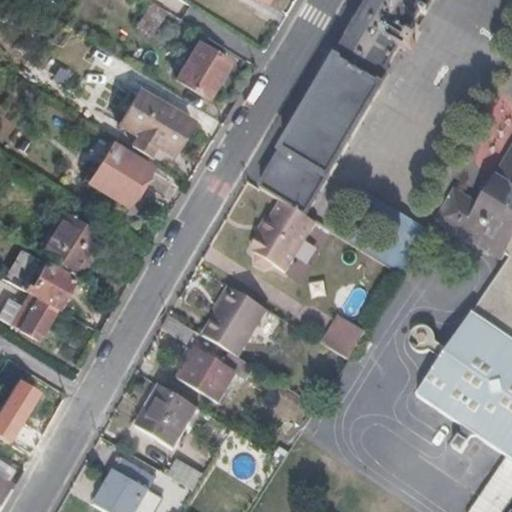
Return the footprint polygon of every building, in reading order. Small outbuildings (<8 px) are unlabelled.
[(151,35),(169,10),(153,0),(151,0),(135,23),(151,35)] [(401,51),(406,54),(411,45),(407,42),(410,37),(404,34),(416,14),(421,16),(430,0),(369,0),(258,193),(282,207),(302,220),(386,77),(380,74),(394,51),(399,54),(401,51)] [(197,46),(177,81),(208,99),(229,64),(197,46)] [(139,138),(156,148),(173,158),(194,123),(140,91),(119,126),(139,138)] [(511,227),(511,228),(511,227),(511,134),(480,186),(458,173),(431,219),(493,257),(496,253),(504,259),(431,372),(414,398),(511,462),(511,227)] [(139,138),(132,148),(149,160),(156,148),(139,138)] [(114,148),(92,185),(130,208),(153,171),(114,148)] [(61,205),(33,247),(75,274),(103,233),(61,205)] [(317,229),(302,220),(282,207),(259,242),(265,246),(256,259),(261,263),(277,274),(287,280),(317,229)] [(403,228),(379,268),(397,279),(400,274),(402,274),(410,263),(408,261),(421,239),(403,228)] [(57,307),(72,281),(23,251),(6,278),(18,285),(57,307)] [(270,277),(277,274),(261,263),(260,272),(270,277)] [(38,337),(57,307),(18,285),(0,314),(38,337)] [(233,293),(204,341),(229,357),(237,362),(267,315),(233,293)] [(194,334),(169,319),(161,334),(185,349),(194,334)] [(318,347),(346,364),(362,336),(334,320),(318,347)] [(251,371),(237,362),(229,357),(221,371),(196,354),(177,385),(216,409),(232,381),(241,386),(251,371)] [(170,453),(196,412),(158,390),(134,431),(170,453)] [(454,438),(451,443),(463,451),(466,446),(454,438)] [(459,457),(463,451),(451,443),(447,449),(459,457)] [(100,499),(93,510),(96,511),(136,511),(154,481),(117,458),(95,496),(100,499)] [(166,479),(192,493),(201,479),(176,463),(166,479)]
